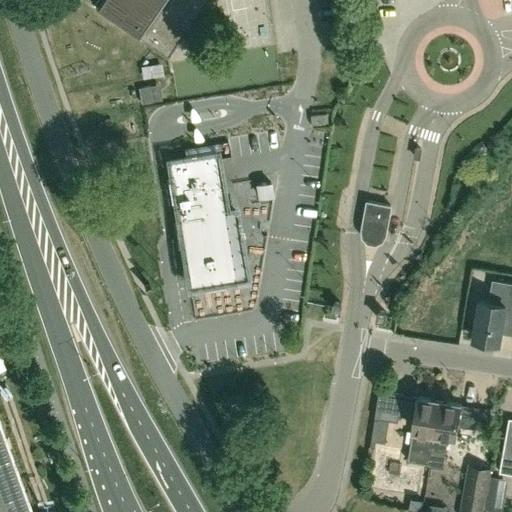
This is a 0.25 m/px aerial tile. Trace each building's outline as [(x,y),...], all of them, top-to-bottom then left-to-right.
[(205,0),(99,0),(94,8),(164,57),(205,0)] [(147,100),(164,99),(164,85),(146,86),(147,100)] [(311,115),(312,125),(328,123),(327,113),(311,115)] [(171,177),(168,177),(170,191),(174,190),(179,220),(175,221),(179,247),(183,246),(184,252),(190,285),(236,278),(245,276),(234,210),(226,211),(216,152),(185,157),(169,160),(171,177)] [(368,241),(375,243),(382,240),(386,233),(391,205),(367,201),(362,229),(363,236),(368,241)] [(504,313),(511,314),(511,281),(495,279),(491,301),(479,299),(473,337),(500,341),(504,313)] [(245,310),(244,295),(230,296),(231,311),(245,310)] [(245,352),(244,343),(216,343),(216,353),(245,352)] [(398,421),(399,415),(402,393),(379,389),(374,417),(398,421)] [(415,417),(414,424),(408,460),(429,464),(440,399),(418,396),(415,417)] [(440,399),(429,464),(443,466),(448,434),(456,435),(461,403),(440,399)] [(0,466),(14,461),(0,422),(0,466)] [(511,434),(506,434),(500,471),(511,473),(511,434)] [(0,466),(0,511),(31,511),(14,461),(0,466)] [(465,485),(460,511),(481,511),(486,488),(490,467),(469,464),(465,485)] [(504,511),(507,495),(490,492),(488,509),(502,511),(504,511)]
